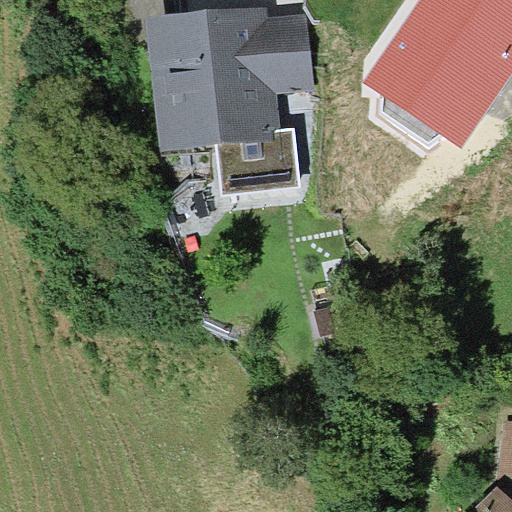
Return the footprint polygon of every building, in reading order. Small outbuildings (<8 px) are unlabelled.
[(511,0),(423,0),(365,84),(398,107),(419,75),(471,111),(511,52),(511,0)] [(147,32),(157,156),(210,152),(266,147),(262,94),(306,91),(302,33),(258,36),(257,24),(147,32)] [(266,147),(210,152),(214,202),(286,197),(283,146),(266,147)] [(496,509),(499,511),(511,511),(511,430),(501,430),(496,509)] [(490,502),(478,511),(499,511),(496,509),(490,502)]
